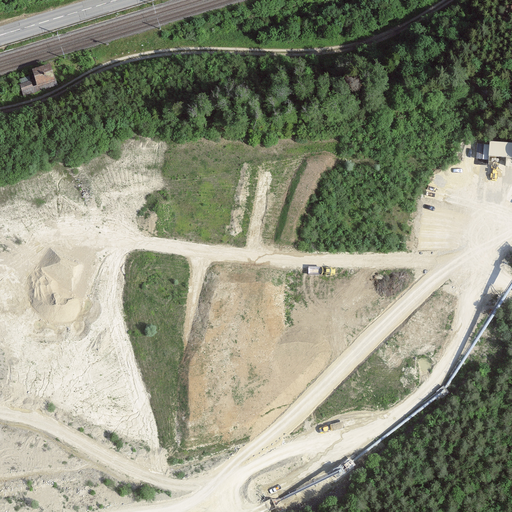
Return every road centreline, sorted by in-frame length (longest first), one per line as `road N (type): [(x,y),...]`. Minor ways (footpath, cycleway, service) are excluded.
road 1 (track): [(445,0),(371,40),(305,51),(155,52),(105,63),(0,110)]
road 2 (primary): [(0,35),(117,0)]
